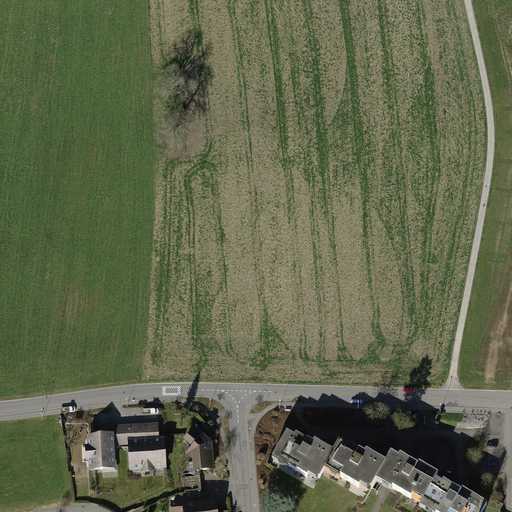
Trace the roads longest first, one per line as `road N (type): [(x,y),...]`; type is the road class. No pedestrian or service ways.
road 1 (track): [(467,0),(492,104),(494,156),(447,397)]
road 2 (tertiary): [(235,390),(511,400)]
road 3 (tertiary): [(0,408),(136,391),(235,390)]
road 4 (tertiary): [(235,390),(246,511)]
